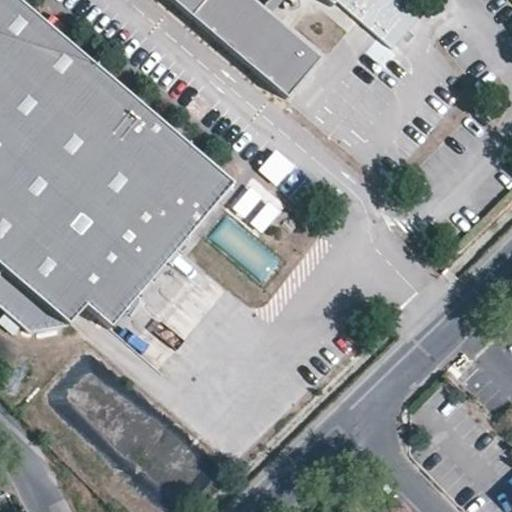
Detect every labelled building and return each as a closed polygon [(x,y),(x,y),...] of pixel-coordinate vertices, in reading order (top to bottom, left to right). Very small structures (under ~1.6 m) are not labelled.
[(226,190),(2,0),(0,0),(0,319),(23,339),(39,320),(58,336),(74,317),(100,339),(136,296),(226,190)] [(157,0),(278,103),(313,63),(239,0),(311,0),(324,11),(333,0),(157,0)] [(251,189),(233,211),(246,222),(263,200),(251,189)] [(302,221),(318,233),(340,205),(324,192),(302,221)] [(268,205),(251,226),(263,235),(280,215),(268,205)] [(100,339),(74,317),(58,336),(39,320),(23,339),(0,319),(0,326),(64,381),(100,339)] [(163,325),(153,337),(175,356),(186,344),(163,325)] [(64,394),(100,433),(127,408),(91,369),(64,394)]
